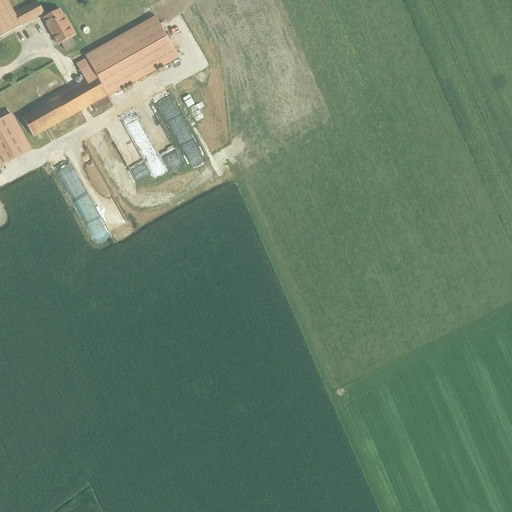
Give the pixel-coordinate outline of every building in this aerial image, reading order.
[(7,0),(0,0),(0,37),(21,25),(15,13),(7,0)] [(38,1),(15,13),(21,25),(22,26),(44,13),(38,1)] [(44,19),(58,45),(61,43),(66,51),(76,45),(71,37),(74,35),(60,10),(44,19)] [(76,64),(85,81),(22,117),(34,138),(92,105),(96,112),(112,103),(108,98),(179,58),(156,16),(85,56),(86,58),(76,64)] [(11,113),(0,119),(0,166),(32,149),(11,113)] [(186,137),(169,146),(176,159),(193,150),(186,137)] [(122,180),(100,139),(90,145),(112,186),(122,180)] [(87,242),(120,223),(77,147),(59,157),(85,202),(69,211),(87,242)] [(123,169),(127,182),(143,177),(139,164),(123,169)]
